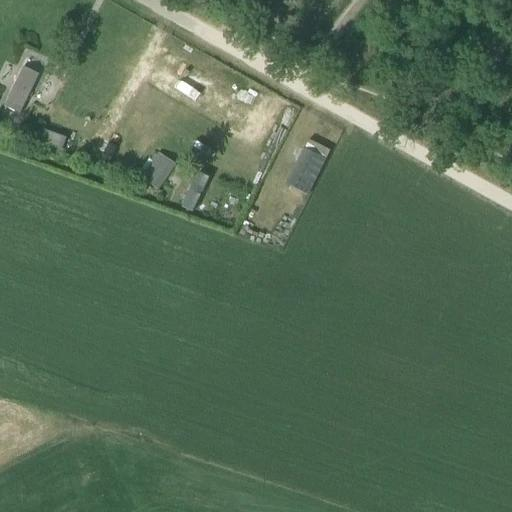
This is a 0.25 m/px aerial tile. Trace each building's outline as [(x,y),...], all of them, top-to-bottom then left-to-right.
[(123,76),(134,54),(100,37),(89,59),(123,76)] [(80,62),(62,102),(102,120),(122,76),(101,66),(99,70),(80,62)] [(13,86),(0,120),(0,121),(14,127),(27,91),(13,86)] [(190,157),(214,117),(193,105),(170,144),(190,157)] [(43,131),(39,143),(61,151),(66,139),(43,131)] [(308,140),(285,185),(307,196),(329,151),(308,140)] [(175,164),(158,153),(141,179),(158,190),(175,164)]
